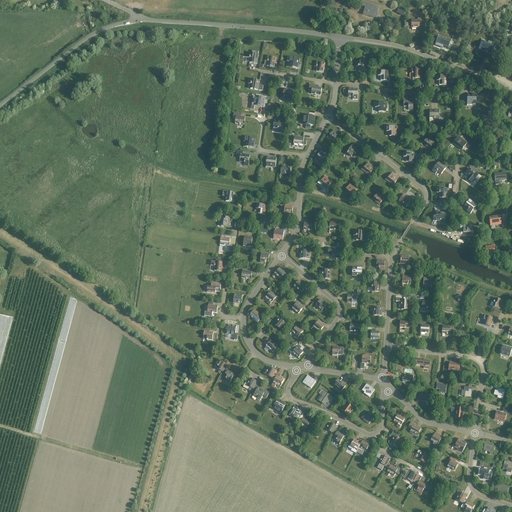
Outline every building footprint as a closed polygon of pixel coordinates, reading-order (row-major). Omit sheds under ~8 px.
[(375,18),(379,7),(363,3),(362,6),(366,7),(365,11),(364,11),(363,15),(375,18)] [(451,40),(439,36),(435,46),(443,48),(444,45),(449,47),(451,40)] [(488,53),(492,55),(495,46),(491,45),(491,44),(488,43),(488,44),(486,43),(487,41),(482,39),(481,42),(484,43),(481,51),(485,52),(485,53),(488,54),(488,53)] [(257,64),(258,55),(258,52),(251,51),(251,54),(248,53),(247,58),(250,58),(249,63),(257,64)] [(274,68),(276,58),(266,56),(265,61),(268,62),(267,66),(274,68)] [(288,57),(287,62),(289,63),(288,67),(298,69),(299,59),(288,57)] [(323,73),(325,64),(315,62),(314,67),(317,67),(316,72),(323,73)] [(366,71),(366,62),(356,62),(356,66),(359,67),(358,71),(366,71)] [(420,79),(420,69),(409,69),(409,74),(412,74),(412,79),(420,79)] [(388,81),(388,72),(378,71),(378,76),(381,76),(381,81),(388,81)] [(446,86),(447,76),(436,76),(436,81),(439,81),(439,86),(446,86)] [(250,89),(256,90),(262,91),(263,86),(258,85),(259,81),(249,79),(248,84),(251,84),(250,89)] [(320,96),(322,88),(312,87),(312,86),(309,85),(308,91),(311,91),(311,94),(320,96)] [(291,101),(293,91),(284,89),(283,96),(287,97),(287,100),(291,101)] [(357,100),(358,89),(348,89),(348,97),(352,97),(352,100),(357,100)] [(476,105),(476,95),(467,95),(467,102),(471,102),(471,105),(476,105)] [(265,98),(256,97),(254,97),(254,101),(256,102),(256,106),(263,108),(265,98)] [(413,110),(413,100),(403,100),(403,107),(408,107),(408,110),(413,110)] [(386,113),(386,103),(375,103),(375,108),(378,108),(378,112),(386,113)] [(439,122),(439,111),(429,111),(429,118),(434,119),(434,121),(439,122)] [(313,126),(314,117),(304,115),(303,120),(306,120),(306,125),(313,126)] [(244,125),(245,118),(236,116),(235,124),(244,125)] [(282,133),(282,132),(283,122),(286,122),(287,119),(281,118),(281,122),(274,121),(273,128),(278,129),(277,133),(282,133)] [(397,137),(397,127),(387,127),(387,132),(390,132),(389,137),(397,137)] [(335,143),(340,135),(334,130),(329,136),(332,138),(331,140),(335,143)] [(458,136),(454,142),(456,144),(455,146),(461,150),(467,143),(458,136)] [(254,148),(255,139),(244,137),(244,142),(247,143),(246,147),(254,148)] [(306,140),(303,140),(304,138),(294,137),(293,144),(306,146),(306,140)] [(429,149),(435,142),(428,137),(424,142),(427,144),(425,146),(429,149)] [(353,145),(348,150),(346,153),(351,157),(352,156),(354,157),(359,150),(353,145)] [(236,154),(240,155),(239,162),(244,163),(244,166),(248,166),(250,156),(243,155),(243,152),(237,151),(236,154)] [(321,151),(316,158),(323,163),(328,156),(329,157),(331,155),(327,151),(325,154),(321,151)] [(413,163),(414,153),(404,152),(403,157),(406,157),(406,162),(413,163)] [(267,158),(265,168),(271,169),(271,167),(275,168),(276,159),(267,158)] [(369,176),(375,168),(368,163),(364,169),(366,171),(365,172),(369,176)] [(441,174),(446,169),(438,163),(432,171),(435,174),(437,172),(441,174)] [(289,178),(291,168),(281,167),(280,174),(285,174),(285,177),(289,178)] [(474,180),(477,175),(469,169),(466,174),(469,176),(467,180),(471,183),(474,180)] [(506,171),(502,172),(502,173),(494,174),(495,181),(503,181),(506,181),(506,171)] [(393,186),(399,178),(392,173),(388,179),(390,181),(389,183),(393,186)] [(326,189),(332,181),(325,176),(321,182),(323,184),(322,186),(326,189)] [(351,197),(356,190),(350,184),(346,190),(348,192),(347,194),(351,197)] [(447,199),(447,189),(437,188),(437,193),(440,193),(439,198),(447,199)] [(223,192),(223,197),(226,197),(226,202),(233,203),(234,193),(227,192),(223,192)] [(379,205),(385,198),(378,193),(374,198),(376,200),(375,202),(379,205)] [(405,209),(411,201),(404,195),(399,201),(403,204),(401,206),(405,209)] [(470,214),(477,206),(469,200),(464,206),(468,209),(466,211),(470,214)] [(281,202),(280,206),(285,206),(284,213),(283,217),(288,218),(288,217),(291,218),(293,207),(286,206),(286,203),(281,202)] [(256,209),(259,209),(258,214),(265,215),(267,206),(256,204),(256,209)] [(445,224),(445,213),(436,212),(435,220),(440,220),(440,223),(445,224)] [(489,216),(490,226),(499,225),(497,215),(489,216)] [(222,217),(221,226),(224,227),(231,228),(233,219),(225,217),(222,217)] [(471,236),(472,227),(463,226),(463,233),(466,233),(466,235),(471,236)] [(274,230),(273,239),(282,240),(284,231),(274,230)] [(364,241),(364,232),(354,231),(353,236),(356,236),(356,241),(364,241)] [(251,246),(252,238),(244,237),(243,244),(251,246)] [(229,246),(230,239),(221,238),(220,245),(219,246),(224,247),(224,246),(225,246),(229,246)] [(486,255),(495,254),(494,246),(485,247),(486,255)] [(328,248),(328,256),(333,256),(332,256),(334,256),(336,256),(336,258),(338,259),(339,249),(328,248)] [(309,259),(309,251),(302,251),(302,253),(301,253),(301,254),(300,254),(300,259),(301,259),(309,259)] [(268,262),(269,255),(261,254),(260,261),(260,263),(265,263),(265,262),(266,262),(268,262)] [(408,267),(409,256),(401,256),(400,263),(405,264),(405,267),(408,267)] [(221,272),(223,263),(211,261),(211,266),(215,266),(214,271),(221,272)] [(376,268),(379,268),(379,269),(379,271),(384,271),(385,261),(377,261),(376,268)] [(274,274),(281,279),(282,277),(285,279),(289,275),(286,273),(285,273),(279,268),(274,274)] [(361,279),(362,268),(352,268),(352,275),(357,275),(356,278),(361,279)] [(251,276),(256,276),(257,276),(257,273),(242,271),(241,278),(251,280),(251,276)] [(432,289),(433,279),(423,278),(423,286),(428,286),(427,289),(432,289)] [(216,292),(220,292),(221,285),(214,284),(214,281),(212,281),(211,287),(208,286),(207,292),(215,294),(215,292),(216,292)] [(301,293),(306,287),(299,281),(294,286),(301,293)] [(379,292),(380,283),(372,283),(372,292),(379,292)] [(269,305),(276,297),(270,292),(265,298),(269,301),(267,303),(269,305)] [(241,303),(242,296),(234,294),(233,302),(241,303)] [(356,303),(357,296),(347,295),(347,303),(356,303)] [(499,310),(502,301),(495,298),(492,307),(499,310)] [(401,310),(409,310),(409,301),(402,300),(402,299),(396,299),(396,302),(401,302),(401,310)] [(322,311),(327,305),(321,300),(316,305),(322,311)] [(431,312),(431,302),(422,301),(422,309),(426,309),(426,312),(431,312)] [(212,317),(213,313),(217,314),(218,306),(213,306),(214,303),(209,303),(207,312),(207,316),(212,317)] [(298,314),(303,308),(297,303),(292,309),(298,314)] [(382,316),(382,308),(375,308),(374,310),(374,311),(373,311),(373,316),(374,316),(382,316)] [(255,321),(256,321),(258,323),(259,321),(258,319),(260,316),(254,310),(249,316),(251,317),(251,318),(252,318),(251,319),(255,322),(255,321)] [(490,327),(493,318),(483,315),(481,319),(484,320),(483,325),(490,327)] [(280,330),(286,324),(280,319),(275,325),(280,330)] [(319,332),(324,327),(318,321),(313,327),(319,332)] [(303,332),(294,324),(288,332),(290,334),(292,332),(298,337),(303,332)] [(358,335),(358,325),(350,324),(349,332),(354,332),(354,335),(358,335)] [(227,325),(225,334),(235,335),(236,326),(227,325)] [(212,340),(213,333),(204,331),(203,339),(207,339),(207,340),(207,341),(212,342),(212,340)] [(379,339),(379,332),(371,331),(371,339),(379,339)] [(273,353),(278,347),(271,341),(266,346),(273,353)] [(297,347),(297,348),(294,345),(292,348),(289,348),(290,353),(292,353),(294,354),(294,355),(295,355),(298,358),(303,353),(297,347)] [(502,345),(500,354),(509,357),(511,348),(502,345)] [(333,347),(332,355),(332,356),(337,357),(337,355),(338,355),(340,355),(343,355),(343,348),(341,348),(333,347)] [(370,364),(370,357),(362,356),(362,363),(361,363),(360,369),(364,369),(364,364),(370,364)] [(416,365),(419,366),(429,367),(430,361),(416,359),(416,365)] [(213,367),(219,370),(218,373),(219,374),(221,371),(224,373),(226,370),(225,369),(227,365),(217,360),(213,367)] [(273,379),(275,376),(274,375),(276,371),(269,368),(267,371),(265,370),(263,373),(273,379)] [(226,370),(224,373),(225,374),(223,377),(226,379),(225,381),(229,384),(231,381),(234,375),(226,370)] [(405,375),(404,376),(404,378),(403,378),(402,382),(406,383),(407,382),(412,382),(413,376),(405,375)] [(275,376),(273,379),(275,380),(271,386),(274,388),(276,385),(280,387),(284,381),(275,376)] [(307,376),(302,383),(311,389),(316,381),(307,376)] [(255,390),(256,388),(256,387),(255,386),(257,383),(251,379),(249,378),(247,382),(246,382),(243,387),(250,391),(251,389),(255,390)] [(339,393),(341,391),(345,386),(338,380),(334,385),(337,388),(335,390),(339,393)] [(371,395),(374,390),(366,384),(363,389),(371,395)] [(256,399),(260,401),(261,399),(263,396),(266,398),(269,393),(265,391),(265,392),(256,387),(256,388),(255,390),(256,391),(254,394),(256,396),(257,396),(256,399)] [(464,396),(464,397),(471,398),(472,388),(468,387),(468,388),(464,387),(464,391),(462,391),(461,395),(464,396)] [(503,397),(505,391),(497,388),(496,391),(495,391),(493,395),(498,396),(498,395),(503,397)] [(333,399),(324,392),(321,396),(322,397),(319,401),(324,405),(326,402),(329,404),(333,399)] [(426,402),(427,395),(419,394),(418,397),(417,397),(416,402),(421,402),(421,401),(426,402)] [(271,404),(270,407),(281,413),(282,410),(286,404),(278,399),(274,406),(271,404)] [(346,407),(343,411),(348,415),(350,412),(353,408),(350,406),(351,405),(347,402),(345,406),(346,407)] [(460,409),(455,408),(451,407),(451,412),(456,413),(455,418),(462,419),(463,411),(460,410),(460,409)] [(293,408),(289,415),(300,421),(302,418),(300,417),(302,413),(293,408)] [(365,414),(362,419),(364,420),(363,420),(366,422),(369,424),(374,417),(371,415),(372,414),(368,412),(366,415),(365,414)] [(496,412),(495,418),(494,420),(504,422),(506,414),(496,412)] [(399,428),(404,419),(397,415),(394,422),(398,424),(396,427),(399,428)] [(301,422),(299,425),(306,429),(310,422),(302,418),(300,421),(301,422)] [(411,422),(408,427),(412,429),(410,432),(410,433),(414,435),(414,434),(415,434),(417,436),(421,429),(414,425),(414,424),(411,422)] [(326,430),(334,434),(336,431),(334,430),(337,426),(330,423),(326,430)] [(339,445),(340,442),(344,436),(336,431),(334,434),(335,435),(333,438),(336,440),(335,442),(339,445)] [(438,445),(441,438),(434,434),(431,441),(433,442),(433,443),(433,444),(437,446),(438,445)] [(394,437),(390,444),(397,448),(401,441),(394,437)] [(452,446),(457,449),(457,450),(462,453),(467,444),(459,439),(457,443),(455,442),(452,446)] [(356,452),(357,450),(361,444),(362,441),(360,440),(359,442),(354,440),(350,446),(353,447),(351,451),(355,453),(356,452)] [(361,444),(357,450),(356,452),(362,455),(365,451),(366,452),(370,445),(362,441),(361,444)] [(493,452),(494,446),(484,444),(483,451),(493,452)] [(422,452),(418,459),(424,463),(425,462),(428,464),(430,460),(427,458),(428,456),(422,452)] [(379,454),(376,458),(380,460),(381,459),(382,459),(377,468),(382,471),(384,466),(387,468),(389,465),(388,464),(390,460),(383,456),(379,454)] [(450,462),(447,467),(455,471),(458,464),(455,462),(456,460),(451,457),(448,461),(450,462)] [(503,469),(507,470),(506,472),(511,473),(511,470),(511,469),(511,463),(508,462),(508,460),(505,460),(504,462),(506,462),(505,465),(504,465),(503,469)] [(389,469),(387,472),(394,476),(395,473),(398,475),(401,469),(396,467),(396,468),(389,465),(387,468),(389,469)] [(479,469),(478,475),(484,476),(483,479),(488,480),(491,481),(492,474),(489,473),(489,471),(486,470),(486,469),(485,469),(485,470),(479,469)] [(409,477),(408,479),(416,484),(418,481),(419,481),(421,478),(418,477),(419,476),(412,472),(411,472),(408,476),(409,476),(409,477)] [(417,484),(415,488),(417,489),(416,492),(421,495),(422,492),(424,489),(428,491),(431,486),(427,484),(426,485),(419,481),(418,481),(416,484),(417,484)] [(497,491),(507,493),(508,487),(496,484),(495,488),(498,489),(497,491)] [(456,500),(464,505),(466,501),(464,501),(467,497),(461,494),(463,491),(458,488),(456,491),(460,493),(456,500)] [(466,501),(464,505),(465,505),(463,509),(465,510),(464,511),(470,511),(474,506),(466,501)]
